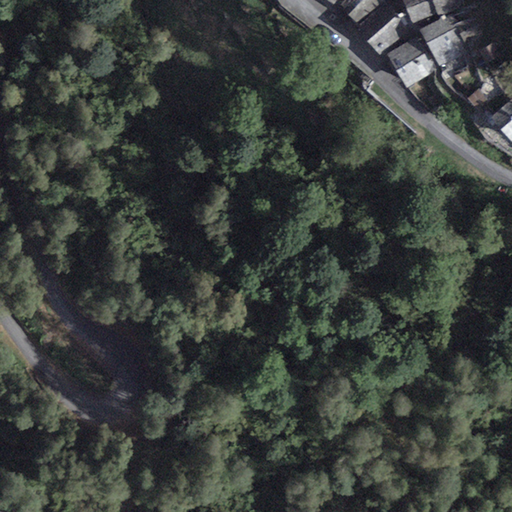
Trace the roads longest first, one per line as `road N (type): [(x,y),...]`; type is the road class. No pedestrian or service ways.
road 1 (unclassified): [(0,313),(75,396),(103,406),(124,396),(127,385),(118,363),(60,306),(0,125)]
road 2 (unclassified): [(299,0),(460,147),(511,179)]
